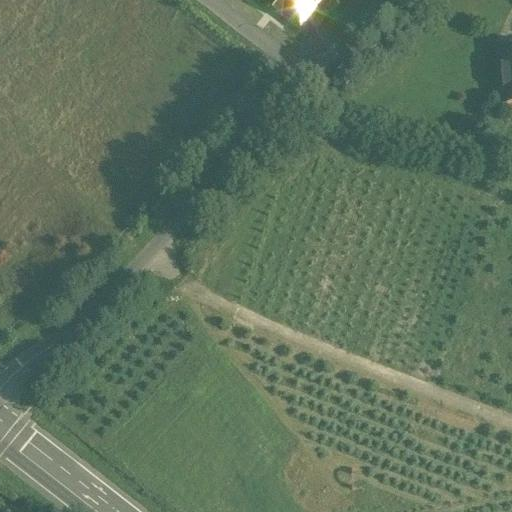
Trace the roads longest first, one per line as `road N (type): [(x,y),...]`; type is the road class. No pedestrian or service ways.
road 1 (residential): [(0,385),(149,255),(311,74)]
road 2 (secondary): [(0,429),(102,511)]
road 3 (residential): [(311,74),(215,0)]
